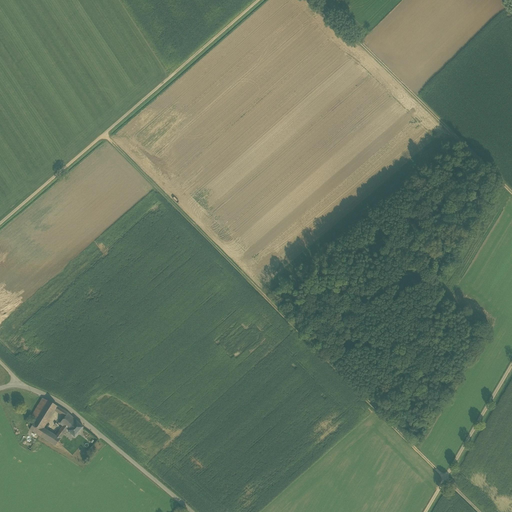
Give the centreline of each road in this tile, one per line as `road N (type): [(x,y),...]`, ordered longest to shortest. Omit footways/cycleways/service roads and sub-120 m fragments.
road 1 (track): [(444,477),(103,133)]
road 2 (track): [(0,223),(258,0)]
road 3 (track): [(317,0),(511,193)]
road 4 (unclassified): [(190,511),(75,413),(18,383)]
road 5 (unclassified): [(424,511),(511,363)]
